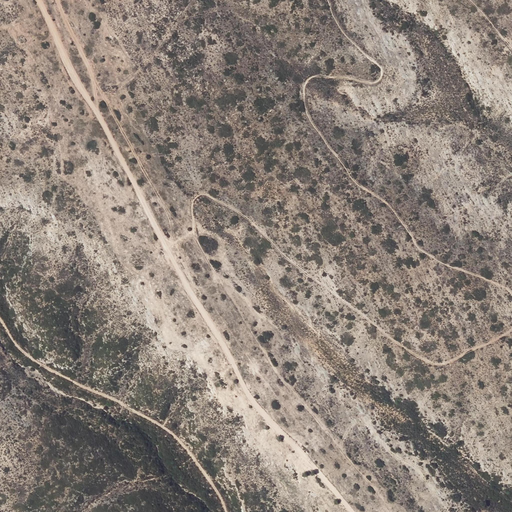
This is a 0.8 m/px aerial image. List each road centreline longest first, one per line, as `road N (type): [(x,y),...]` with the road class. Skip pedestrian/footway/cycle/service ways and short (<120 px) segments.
road 1 (track): [(391,511),(251,335),(193,233),(193,199),(203,192),(237,213),(414,355),(441,361),(511,323)]
road 2 (track): [(349,511),(246,393),(40,0)]
road 3 (track): [(511,296),(412,241),(307,113),(300,87),(312,70),(382,74),(383,65),(341,29),(331,0)]
road 4 (track): [(0,320),(22,350),(180,440),(226,511)]
road 5 (track): [(55,0),(167,211),(168,243)]
road 6 (track): [(93,77),(93,101),(126,83),(155,60),(197,0)]
